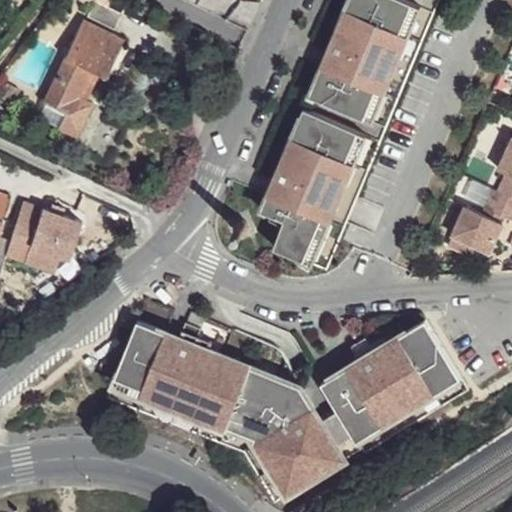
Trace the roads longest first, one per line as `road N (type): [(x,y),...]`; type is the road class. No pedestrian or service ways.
road 1 (residential): [(511,277),(346,293),(272,291),(201,272),(161,232)]
road 2 (unknown): [(375,290),(491,0)]
road 3 (residential): [(161,232),(216,155),(296,0)]
road 4 (secondary): [(238,511),(177,465),(98,455),(0,466)]
road 5 (residential): [(0,380),(117,283),(161,232)]
road 6 (unknown): [(161,232),(133,204),(0,146)]
